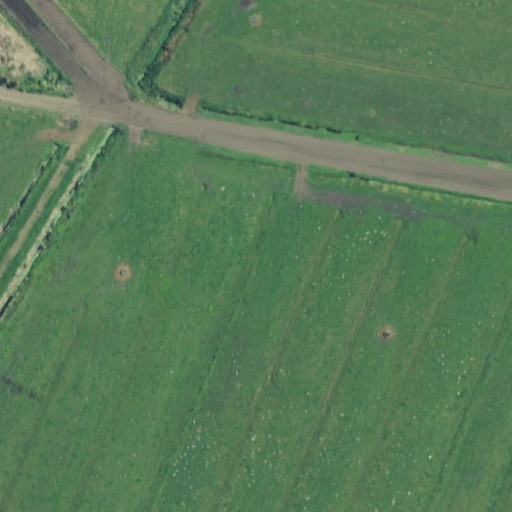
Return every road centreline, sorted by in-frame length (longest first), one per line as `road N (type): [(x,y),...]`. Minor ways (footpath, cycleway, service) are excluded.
road 1 (track): [(0,95),(511,178)]
road 2 (track): [(117,114),(0,300)]
road 3 (track): [(117,114),(17,0)]
